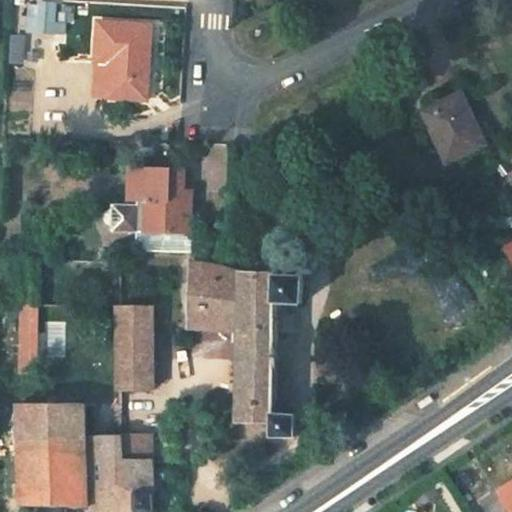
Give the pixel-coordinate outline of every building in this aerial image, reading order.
[(26,0),(25,31),(60,33),(61,0),(26,0)] [(150,25),(98,21),(95,62),(98,62),(97,95),(112,96),(112,98),(145,100),(150,25)] [(24,62),(24,34),(11,34),(10,62),(24,62)] [(463,93),(423,111),(426,117),(422,119),(432,142),(437,140),(447,162),(487,143),(463,93)] [(137,232),(137,252),(191,253),(194,191),(186,190),(188,170),(131,167),(129,201),(139,201),(139,206),(114,205),(113,210),(109,211),(107,213),(105,215),(105,219),(108,224),(113,226),(112,231),(137,232)] [(40,260),(22,260),(20,261),(18,376),(38,376),(40,260)] [(223,267),(189,262),(188,331),(239,335),(237,424),(272,424),(272,437),(297,438),(298,414),(274,413),(276,304),(303,305),(304,276),(239,273),(223,267)] [(151,305),(119,305),(118,345),(152,345),(151,305)] [(152,345),(118,345),(117,392),(152,391),(152,345)] [(23,507),(152,511),(153,511),(152,434),(89,436),(88,403),(21,404),(23,507)] [(511,485),(501,492),(511,508),(511,485)]
